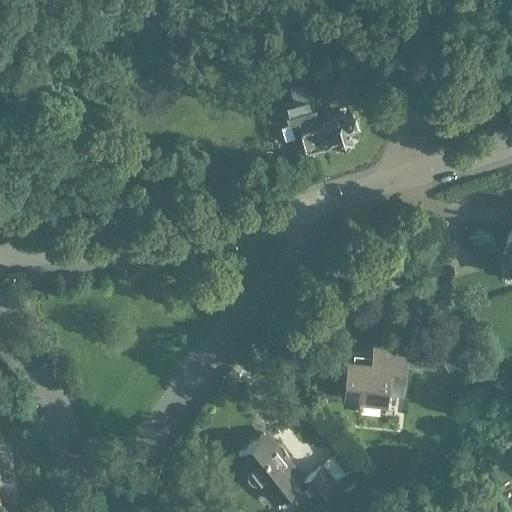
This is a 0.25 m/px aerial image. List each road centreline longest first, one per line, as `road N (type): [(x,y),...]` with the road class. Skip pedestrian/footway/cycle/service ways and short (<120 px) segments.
road 1 (residential): [(75,511),(108,495),(203,361),(294,255),(300,208)]
road 2 (unclassified): [(0,246),(171,235),(300,208)]
road 3 (residential): [(511,144),(300,208)]
road 4 (residential): [(71,511),(48,389),(0,318)]
road 5 (track): [(447,0),(415,127),(412,177)]
